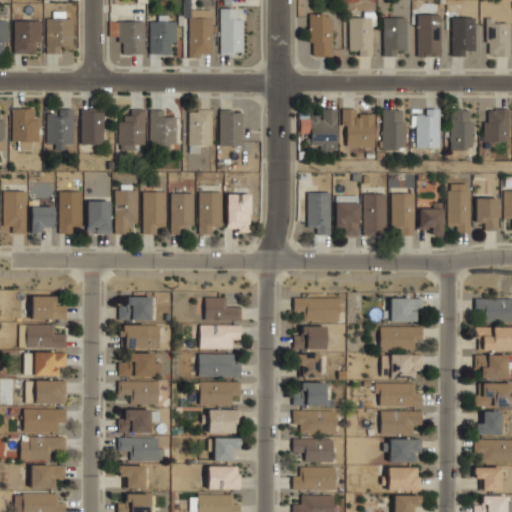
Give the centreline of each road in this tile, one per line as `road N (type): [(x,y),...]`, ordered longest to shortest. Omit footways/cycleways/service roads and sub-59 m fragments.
road 1 (residential): [(278,0),(277,216),(265,275),(266,511)]
road 2 (residential): [(0,82),(511,82)]
road 3 (residential): [(511,255),(447,262),(16,259)]
road 4 (residential): [(91,260),(91,511)]
road 5 (residential): [(447,262),(445,511)]
